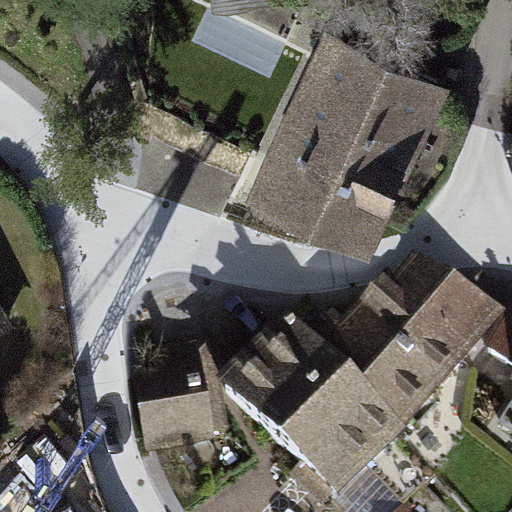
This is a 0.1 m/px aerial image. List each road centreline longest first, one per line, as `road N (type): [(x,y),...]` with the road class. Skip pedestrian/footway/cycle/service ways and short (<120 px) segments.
road 1 (residential): [(483,223),(360,269),(299,269),(120,234)]
road 2 (residential): [(120,234),(104,318),(110,421),(141,511)]
road 3 (residential): [(483,223),(484,128),(509,0)]
road 4 (residential): [(120,234),(0,112)]
